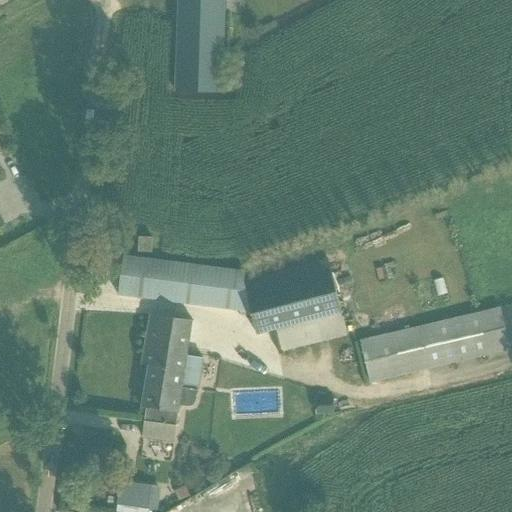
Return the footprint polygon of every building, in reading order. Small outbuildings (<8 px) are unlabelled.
[(222,91),(224,0),(177,0),(175,90),(222,91)] [(281,353),(349,335),(328,258),(252,278),(248,264),(124,250),(119,296),(251,311),(258,335),(275,331),(281,353)] [(364,343),(375,384),(509,349),(499,308),(364,343)] [(138,404),(178,410),(182,382),(198,385),(202,356),(185,354),(190,321),(151,315),(138,404)] [(333,398),(316,397),(316,411),(333,411),(333,398)] [(114,511),(148,511),(151,485),(117,482),(114,511)]
